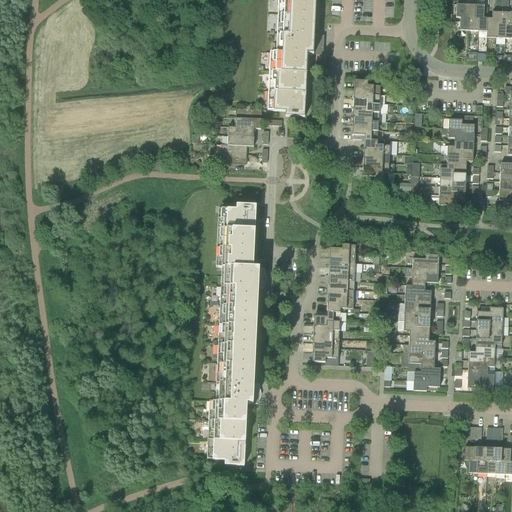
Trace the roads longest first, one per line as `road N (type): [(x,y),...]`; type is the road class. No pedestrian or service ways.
road 1 (residential): [(291,384),(296,307),(308,304),(310,264),(309,255),(269,251),(269,181)]
road 2 (residential): [(333,142),(340,33),(407,33)]
road 3 (residential): [(291,384),(276,396),(275,416),(339,418),(375,403)]
road 4 (residential): [(511,410),(375,403)]
road 5 (residential): [(511,72),(444,70),(426,62),(407,33)]
